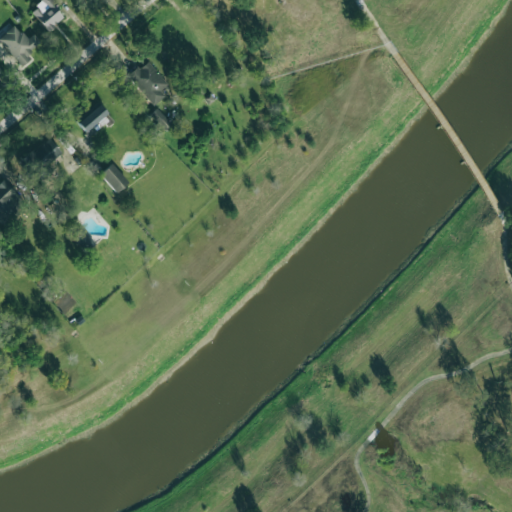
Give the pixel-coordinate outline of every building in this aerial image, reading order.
[(42,0),(30,10),(48,31),(64,18),(53,4),(55,2),(52,0),(42,0)] [(32,34),(27,39),(13,25),(0,37),(0,42),(20,63),(41,43),(32,34)] [(160,90),(166,85),(147,60),(129,74),(152,105),(164,96),(160,90)] [(75,121),(90,137),(111,118),(97,102),(75,121)] [(127,181),(110,163),(98,174),(115,193),(127,181)] [(0,222),(3,225),(13,214),(9,209),(20,197),(2,179),(0,180),(0,222)] [(85,252),(95,243),(84,230),(74,239),(85,252)]
